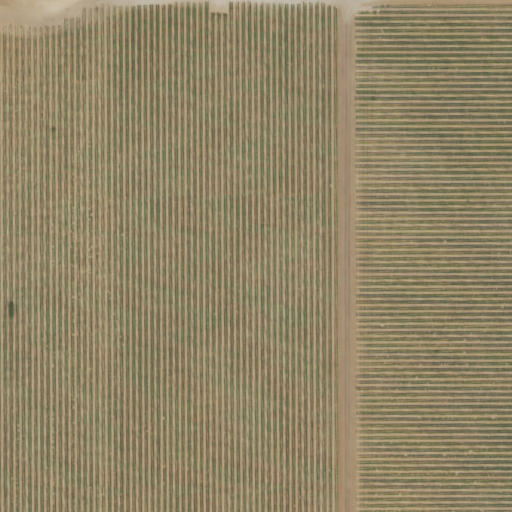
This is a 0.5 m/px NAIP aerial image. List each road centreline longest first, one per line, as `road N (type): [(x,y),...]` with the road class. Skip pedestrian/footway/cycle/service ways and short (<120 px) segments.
road 1 (residential): [(348,511),(353,27)]
road 2 (residential): [(87,0),(103,11),(353,27),(511,25)]
